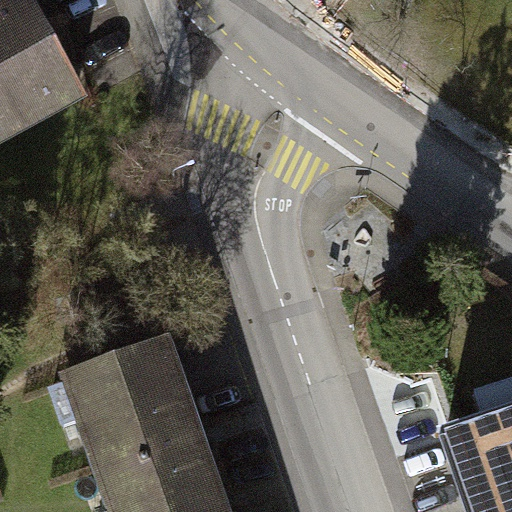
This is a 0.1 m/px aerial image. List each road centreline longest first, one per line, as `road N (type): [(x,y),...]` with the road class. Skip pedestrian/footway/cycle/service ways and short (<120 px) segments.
road 1 (tertiary): [(347,511),(259,243),(256,178),(313,73)]
road 2 (residential): [(511,221),(313,73)]
